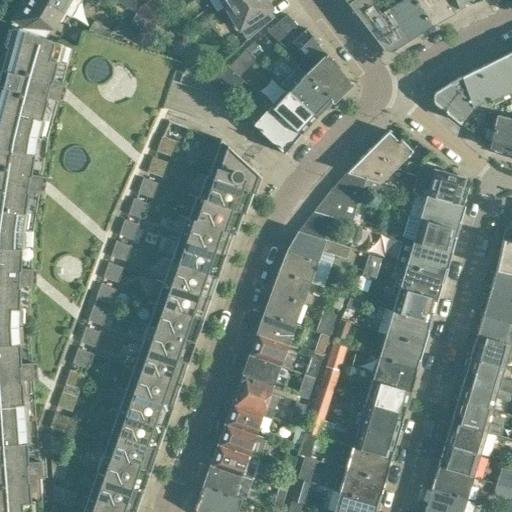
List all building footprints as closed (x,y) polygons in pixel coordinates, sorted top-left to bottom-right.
[(53,30),(64,12),(43,0),(22,0),(24,2),(14,19),(30,28),(53,30)] [(43,0),(64,12),(71,17),(81,0),(43,0)] [(132,0),(115,0),(116,0),(136,13),(138,10),(140,6),(141,5),(132,0)] [(166,17),(155,0),(149,0),(148,1),(141,5),(140,6),(138,10),(149,28),(166,17)] [(237,0),(219,0),(225,8),(237,0)] [(275,17),(264,0),(237,0),(225,8),(233,21),(231,23),(235,30),(237,29),(239,31),(252,22),(257,29),(275,17)] [(345,0),(383,49),(390,50),(408,39),(388,7),(375,15),(363,0),(345,0)] [(430,24),(414,0),(387,0),(385,2),(388,7),(408,39),(430,24)] [(414,0),(430,24),(452,12),(458,9),(454,0),(414,0)] [(477,0),(454,0),(458,9),(477,0)] [(149,28),(138,10),(136,13),(131,21),(136,29),(139,25),(144,32),(149,28)] [(292,42),(302,32),(288,12),(287,13),(266,30),(267,31),(287,50),(293,43),(292,42)] [(94,20),(88,31),(96,33),(110,38),(110,33),(132,38),(133,31),(129,26),(121,21),(115,31),(110,30),(94,20)] [(50,81),(60,43),(10,26),(0,63),(0,76),(61,93),(63,85),(50,81)] [(349,82),(309,30),(308,29),(306,28),(302,32),(292,42),(293,43),(294,43),(315,63),(306,72),(333,100),(346,87),(349,85),(349,82)] [(177,40),(173,53),(184,57),(184,43),(177,40)] [(511,95),(511,50),(485,64),(502,100),(511,95)] [(502,100),(485,64),(458,77),(458,79),(476,105),(488,99),(491,102),(492,102),(494,104),(502,100)] [(243,80),(234,71),(227,65),(207,81),(226,99),(243,80)] [(333,100),(306,72),(299,65),(281,83),(288,90),(317,117),(321,113),(333,100)] [(59,102),(61,93),(0,76),(0,128),(35,137),(35,134),(45,98),(58,101),(59,102)] [(476,105),(458,79),(455,81),(454,80),(449,83),(433,93),(432,93),(432,101),(433,100),(459,122),(472,106),(476,105)] [(317,117),(288,90),(273,107),(301,134),(317,117)] [(301,134),(273,107),(263,98),(257,105),(254,102),(242,115),(283,154),(301,134)] [(482,121),(484,116),(479,112),(473,120),(479,124),(482,121)] [(511,117),(496,114),(489,147),(492,148),(494,151),(500,152),(504,151),(506,151),(505,153),(511,154),(511,117)] [(29,174),(35,137),(0,128),(0,178),(41,185),(43,176),(29,174)] [(397,139),(388,130),(372,146),(394,168),(412,150),(400,137),(397,139)] [(161,136),(156,151),(171,156),(176,141),(161,136)] [(220,139),(207,175),(206,176),(252,192),(252,193),(254,194),(260,176),(220,139)] [(380,182),(394,168),(372,146),(346,172),(380,182)] [(167,162),(152,157),(147,172),(162,177),(167,162)] [(456,203),(463,179),(434,170),(431,182),(416,178),(413,192),(415,193),(426,196),(426,194),(456,203)] [(380,182),(346,172),(330,190),(359,199),(363,186),(393,195),(395,186),(380,182)] [(413,192),(416,178),(407,172),(401,188),(413,192)] [(247,207),(252,193),(252,192),(206,176),(207,175),(204,175),(197,196),(197,197),(242,213),(244,214),(247,207)] [(40,193),(41,185),(0,178),(0,227),(20,230),(20,228),(26,191),(40,193)] [(157,183),(142,178),(137,193),(152,198),(157,183)] [(358,200),(359,199),(330,190),(314,211),(335,217),(335,218),(351,223),(358,200)] [(463,205),(456,203),(426,194),(426,196),(415,193),(409,215),(419,219),(419,217),(457,228),(463,205)] [(234,235),(242,213),(197,197),(197,196),(194,195),(187,217),(232,233),(232,234),(234,235)] [(148,204),(133,198),(128,214),(143,219),(148,204)] [(331,228),(335,218),(335,217),(314,211),(306,221),(331,228)] [(450,251),(457,228),(419,217),(419,219),(409,215),(403,237),(450,251)] [(224,255),(232,234),(232,233),(187,217),(184,216),(177,238),(224,255)] [(139,225),(124,219),(118,235),(133,240),(139,225)] [(331,228),(306,221),(298,231),(348,246),(350,238),(338,235),(339,231),(331,228)] [(20,231),(20,230),(0,227),(0,276),(32,278),(33,269),(32,269),(19,269),(20,231)] [(511,227),(508,227),(507,227),(506,227),(504,228),(503,228),(502,229),(502,230),(501,232),(496,271),(511,273),(511,227)] [(348,246),(298,231),(287,250),(286,253),(317,262),(322,250),(331,253),(346,258),(350,247),(348,246)] [(450,251),(403,237),(396,261),(443,275),(450,251)] [(217,277),(224,256),(224,255),(177,238),(169,260),(217,277)] [(130,246),(115,241),(110,256),(125,261),(130,246)] [(311,281),(317,262),(286,253),(279,270),(311,281)] [(371,279),(379,258),(368,254),(361,275),(371,279)] [(209,298),(217,277),(169,260),(162,281),(209,298)] [(437,297),(443,275),(396,261),(394,271),(397,272),(393,286),(398,288),(399,286),(437,297)] [(123,268),(108,262),(102,277),(117,283),(123,268)] [(303,302),(311,281),(279,270),(271,291),(303,302)] [(511,273),(496,271),(489,292),(511,299),(511,273)] [(360,275),(355,288),(366,292),(371,279),(361,275),(360,275)] [(32,286),(32,278),(0,276),(0,325),(16,325),(16,323),(18,286),(32,286)] [(202,320),(209,298),(162,281),(154,303),(202,320)] [(115,289),(100,284),(95,299),(110,304),(115,289)] [(430,320),(437,297),(399,286),(398,288),(392,309),(430,320)] [(295,323),(303,302),(271,291),(263,312),(295,323)] [(346,296),(345,295),(336,291),(330,305),(340,309),(346,296)] [(511,299),(489,292),(483,314),(511,322),(511,299)] [(364,302),(364,300),(350,296),(346,306),(360,310),(362,301),(364,302)] [(194,341),(202,320),(154,303),(147,324),(194,341)] [(107,310),(92,305),(87,320),(102,326),(107,310)] [(385,307),(378,330),(385,332),(424,343),(430,320),(392,309),(385,307)] [(337,315),(336,315),(323,310),(316,331),(320,333),(320,332),(330,335),(337,315)] [(295,324),(295,323),(263,312),(256,333),(288,344),(296,347),(304,327),(295,324)] [(511,345),(511,340),(511,322),(483,314),(476,335),(511,345)] [(350,323),(341,320),(336,336),(345,339),(350,323)] [(194,341),(147,324),(139,346),(187,363),(194,341)] [(16,326),(16,325),(0,325),(0,373),(34,371),(33,363),(19,364),(16,326)] [(100,332),(85,327),(79,342),(94,347),(100,332)] [(322,356),(330,335),(320,332),(320,333),(313,353),(322,356)] [(417,366),(424,343),(385,332),(385,334),(379,355),(417,366)] [(293,356),(285,353),(288,344),(256,333),(248,354),(280,365),(288,368),(293,356)] [(511,344),(511,345),(476,335),(469,357),(504,367),(505,365),(511,361),(511,344)] [(343,346),(334,343),(333,343),(328,358),(338,361),(343,346)] [(187,363),(139,346),(132,367),(179,384),(187,363)] [(92,353),(77,348),(72,363),(87,369),(92,353)] [(315,377),(322,356),(313,353),(312,353),(305,374),(315,377)] [(248,354),(241,375),(273,386),(280,365),(248,354)] [(410,389),(417,366),(379,355),(372,378),(410,389)] [(511,380),(501,377),(504,367),(469,357),(466,358),(464,364),(467,368),(464,378),(511,392),(511,389),(511,380)] [(339,370),(326,365),(319,387),(332,391),(339,370)] [(172,406),(179,384),(132,367),(124,389),(172,406)] [(84,375),(69,370),(64,385),(79,390),(84,375)] [(34,380),(34,371),(0,373),(0,423),(23,422),(20,381),(33,380),(34,380)] [(308,399),(315,377),(305,374),(297,395),(308,399)] [(273,386),(241,375),(239,381),(231,402),(263,413),(272,416),(279,395),(270,392),(273,386)] [(404,412),(410,389),(372,378),(366,401),(404,412)] [(509,401),(511,392),(464,378),(457,400),(493,410),(493,409),(492,409),(495,397),(509,401)] [(325,414),(332,391),(319,387),(311,410),(325,414)] [(164,427),(172,406),(124,389),(117,410),(164,427)] [(77,396),(62,391),(57,406),(72,412),(77,396)] [(489,422),(493,410),(457,400),(451,422),(487,433),(487,431),(500,435),(504,426),(489,422)] [(306,405),(295,401),(288,422),(299,426),(306,405)] [(397,435),(404,412),(366,401),(359,424),(397,435)] [(256,433),(263,413),(231,402),(224,423),(256,434),(256,433)] [(157,449),(164,427),(117,410),(109,432),(157,449)] [(318,436),(325,414),(311,410),(304,433),(316,436),(316,435),(318,436)] [(69,418),(54,413),(49,428),(64,433),(69,418)] [(397,435),(359,424),(349,421),(342,443),(352,446),(352,447),(390,458),(397,435)] [(26,462),(23,422),(0,423),(0,472),(41,470),(40,461),(26,462)] [(480,455),(487,433),(451,422),(444,445),(480,455)] [(256,457),(264,437),(264,436),(256,433),(256,434),(224,423),(217,444),(248,455),(248,454),(256,457)] [(149,470),(157,449),(109,432),(102,453),(149,470)] [(299,449),(303,436),(294,433),(290,446),(299,449)] [(310,457),(316,436),(304,433),(303,436),(299,449),(297,453),(297,454),(304,456),(310,457)] [(67,441),(48,435),(49,452),(61,456),(67,441)] [(217,444),(209,464),(249,478),(256,457),(248,454),(248,455),(217,444)] [(292,470),(297,454),(297,453),(299,449),(290,446),(289,445),(282,466),(284,466),(284,467),(292,470)] [(473,477),(480,455),(444,445),(438,467),(473,477)] [(384,481),(390,458),(352,447),(345,469),(384,481)] [(142,492),(149,470),(102,453),(94,475),(142,492)] [(317,459),(310,457),(304,456),(297,479),(309,482),(310,482),(317,459)] [(68,466),(50,459),(51,477),(63,481),(68,466)] [(511,464),(503,462),(496,484),(511,488),(511,464)] [(209,464),(202,485),(233,496),(234,495),(242,498),(249,478),(209,464)] [(288,484),(292,470),(284,467),(279,481),(288,484)] [(466,500),(473,477),(438,467),(431,489),(466,500)] [(378,501),(384,481),(345,469),(339,491),(378,501)] [(29,511),(27,479),(41,478),(41,470),(0,472),(0,511),(29,511)] [(130,511),(134,511),(142,492),(94,475),(87,497),(130,511)] [(303,504),(309,482),(297,479),(291,500),(303,504)] [(66,489),(52,484),(53,502),(61,504),(66,489)] [(511,499),(511,494),(511,488),(496,484),(493,494),(511,499)] [(244,511),(249,501),(242,498),(234,495),(233,496),(202,485),(194,509),(198,511),(244,511)] [(425,511),(462,511),(466,500),(431,489),(424,511),(425,511)] [(374,511),(378,501),(339,491),(332,511),(374,511)] [(285,495),(276,493),(271,508),(280,511),(285,495)] [(130,511),(87,497),(81,511),(130,511)] [(299,511),(303,504),(291,500),(287,511),(299,511)]
